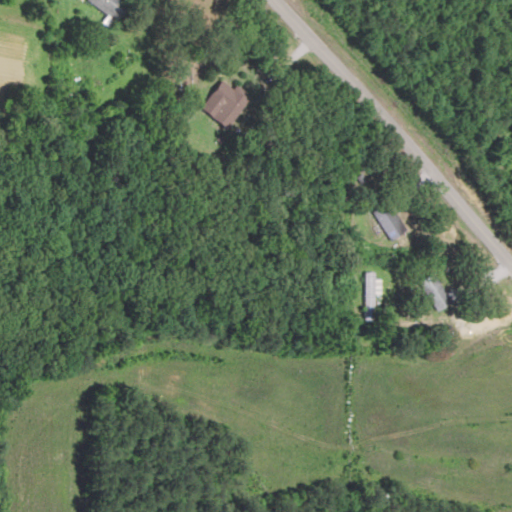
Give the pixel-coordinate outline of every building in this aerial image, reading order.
[(93,0),(115,23),(130,9),(122,0),(93,0)] [(227,128),(249,99),(225,80),(203,109),(227,128)] [(372,214),(392,242),(408,231),(387,202),(372,214)] [(364,274),(364,321),(375,321),(375,274),(364,274)] [(438,312),(452,304),(433,274),(419,282),(438,312)]
